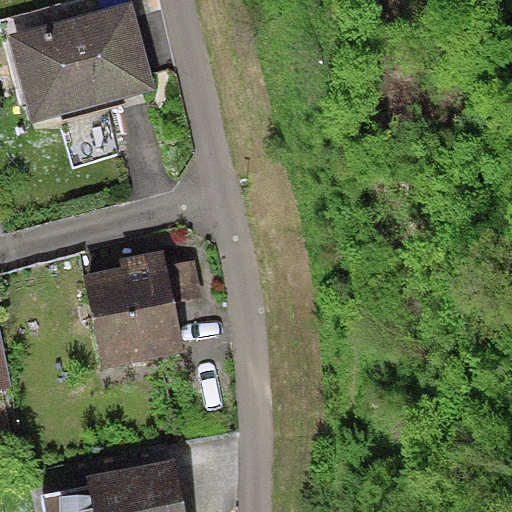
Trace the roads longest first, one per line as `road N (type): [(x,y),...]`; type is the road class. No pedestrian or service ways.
road 1 (residential): [(223,195),(249,303),(256,511)]
road 2 (residential): [(0,253),(223,195)]
road 3 (residential): [(223,195),(180,0)]
